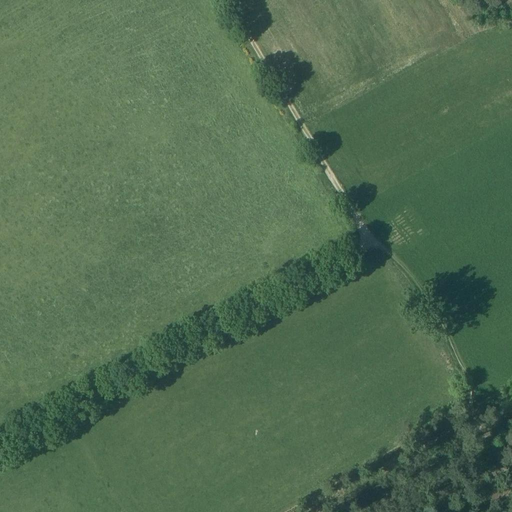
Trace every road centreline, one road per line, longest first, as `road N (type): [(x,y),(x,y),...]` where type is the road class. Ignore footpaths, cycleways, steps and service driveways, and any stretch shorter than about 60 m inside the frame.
road 1 (track): [(0,451),(367,244)]
road 2 (track): [(367,244),(226,0)]
road 3 (track): [(511,473),(405,265),(387,248),(367,244)]
